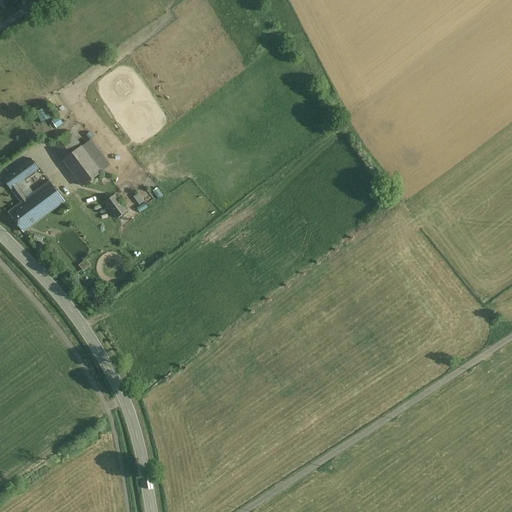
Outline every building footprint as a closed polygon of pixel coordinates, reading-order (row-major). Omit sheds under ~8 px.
[(53,145),(64,160),(81,146),(70,132),(53,145)] [(81,146),(64,160),(83,186),(101,173),(81,146)] [(22,203),(29,198),(18,184),(39,170),(31,159),(3,179),(22,203)] [(29,198),(44,216),(64,201),(50,182),(29,198)] [(114,195),(105,202),(118,219),(127,212),(114,195)] [(29,198),(22,203),(9,213),(23,232),(44,216),(29,198)]
